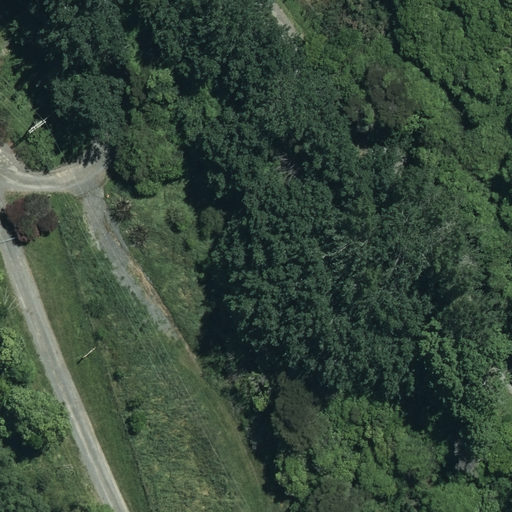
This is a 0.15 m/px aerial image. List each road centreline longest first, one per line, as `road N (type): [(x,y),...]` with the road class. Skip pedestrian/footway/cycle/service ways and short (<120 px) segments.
road 1 (track): [(511,373),(442,209),(255,0)]
road 2 (track): [(117,511),(0,216)]
road 3 (track): [(110,0),(119,112),(101,154),(76,174),(47,180),(17,178),(0,164)]
